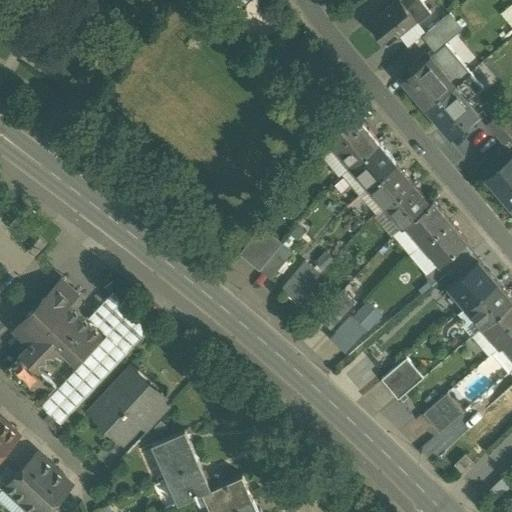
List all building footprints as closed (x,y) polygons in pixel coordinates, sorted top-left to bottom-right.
[(395,0),(369,22),(388,45),(401,34),(397,29),(414,15),(401,0),(395,0)] [(511,24),(511,1),(500,12),(511,24)] [(444,18),(424,34),(433,45),(453,29),(444,18)] [(456,83),(431,54),(404,77),(429,106),(456,83)] [(456,83),(429,106),(453,135),(480,112),(456,83)] [(511,115),(506,108),(489,123),(496,131),(511,118),(511,115)] [(346,110),(327,137),(335,147),(360,126),(346,110)] [(511,118),(496,131),(506,142),(511,136),(511,118)] [(360,126),(335,147),(352,167),(380,143),(363,123),(360,126)] [(380,143),(352,167),(369,186),(397,163),(380,143)] [(511,157),(488,177),(511,205),(511,157)] [(397,163),(369,186),(386,206),(414,182),(397,163)] [(414,182),(386,206),(403,226),(406,224),(431,202),(414,182)] [(431,202),(406,224),(423,244),(451,220),(434,200),(431,202)] [(451,220),(423,244),(440,264),(466,243),(469,240),(451,220)] [(271,277),(295,249),(262,223),(239,251),(271,277)] [(466,243),(440,264),(447,273),(473,251),(466,243)] [(473,251),(447,273),(454,281),(480,259),(473,251)] [(304,303),(327,274),(304,256),(281,286),(304,303)] [(454,281),(449,285),(467,307),(498,281),(480,259),(454,281)] [(511,297),(498,281),(467,307),(476,318),(480,314),(487,323),(511,302),(511,297)] [(53,287),(17,325),(17,331),(30,343),(67,304),(71,299),(59,287),(53,287)] [(319,317),(331,327),(356,299),(345,289),(319,317)] [(150,326),(112,291),(89,316),(108,334),(109,333),(127,350),(150,326)] [(366,297),(330,336),(347,352),(383,313),(366,297)] [(511,302),(487,323),(483,326),(500,346),(503,344),(511,336),(511,302)] [(100,334),(67,304),(30,343),(21,353),(38,369),(55,351),(54,350),(54,346),(58,341),(66,349),(77,359),(100,334)] [(476,318),(467,307),(459,313),(463,318),(459,321),(462,324),(472,336),(483,326),(487,323),(480,314),(476,318)] [(108,334),(41,404),(60,422),(128,351),(127,350),(109,333),(108,334)] [(511,336),(503,344),(511,354),(511,336)] [(66,349),(58,341),(54,346),(54,350),(55,351),(61,356),(66,349)] [(38,369),(21,353),(5,370),(39,402),(55,385),(38,369)] [(424,376),(407,357),(382,378),(398,398),(424,376)] [(164,395),(132,365),(90,410),(122,440),(138,422),(161,398),(164,395)] [(448,389),(423,411),(439,430),(465,409),(448,389)] [(161,398),(138,422),(147,430),(169,406),(161,398)] [(2,419),(0,420),(0,456),(19,435),(2,419)] [(200,463),(184,428),(151,443),(167,478),(200,463)] [(17,473),(4,486),(4,487),(21,503),(54,468),(46,460),(44,461),(35,453),(17,473)] [(465,453),(454,464),(461,471),(472,460),(465,453)] [(200,463),(167,478),(177,502),(207,489),(210,487),(200,463)] [(8,465),(0,473),(0,490),(4,487),(4,486),(17,473),(8,465)] [(54,468),(21,503),(31,511),(45,511),(70,486),(62,477),(63,476),(54,468)] [(210,487),(207,489),(217,511),(219,511),(252,498),(241,474),(210,487)] [(258,511),(252,498),(219,511),(258,511)]
